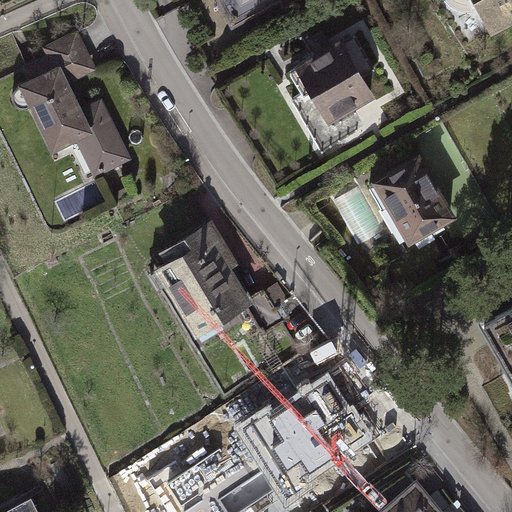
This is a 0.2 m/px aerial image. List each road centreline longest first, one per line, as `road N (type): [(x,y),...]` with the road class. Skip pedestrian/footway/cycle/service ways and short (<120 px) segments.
road 1 (residential): [(506,511),(262,216),(119,0)]
road 2 (residential): [(57,0),(0,26),(0,275),(115,511)]
